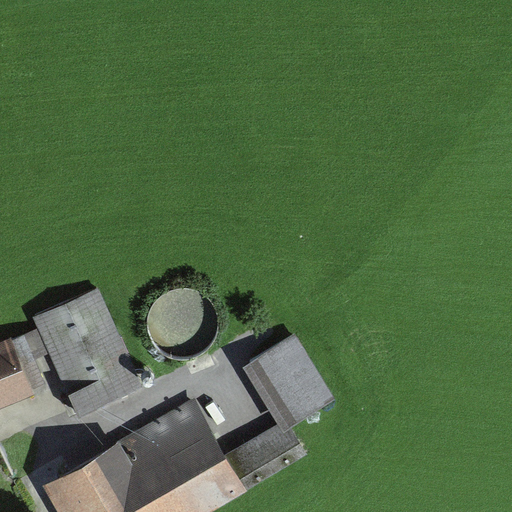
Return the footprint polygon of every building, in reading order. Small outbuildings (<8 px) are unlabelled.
[(152,390),(105,285),(38,314),(85,419),(152,390)] [(173,292),(163,299),(156,309),(153,321),(154,333),(159,344),(168,352),(179,357),(191,358),(203,355),(213,348),(220,338),(223,326),(222,314),(216,303),(208,295),(197,290),(184,289),(173,292)] [(301,426),(345,398),(304,334),(260,363),(301,426)] [(0,415),(49,396),(25,338),(0,348),(0,415)] [(222,511),(313,457),(290,419),(238,450),(201,389),(49,481),(67,511),(222,511)]
